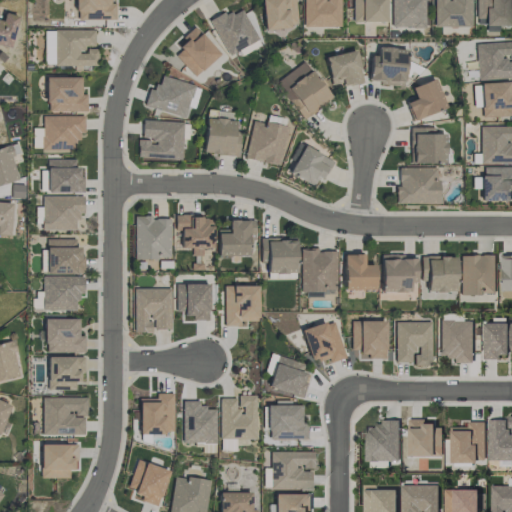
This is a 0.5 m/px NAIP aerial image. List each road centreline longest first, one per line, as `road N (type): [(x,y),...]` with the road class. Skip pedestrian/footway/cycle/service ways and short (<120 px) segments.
road 1 (residential): [(85,507),(114,424),(117,100),(145,38),(180,0)]
road 2 (residential): [(114,186),(246,189),(358,227),(511,228)]
road 3 (residential): [(511,392),(339,392)]
road 4 (residential): [(339,392),(340,511)]
